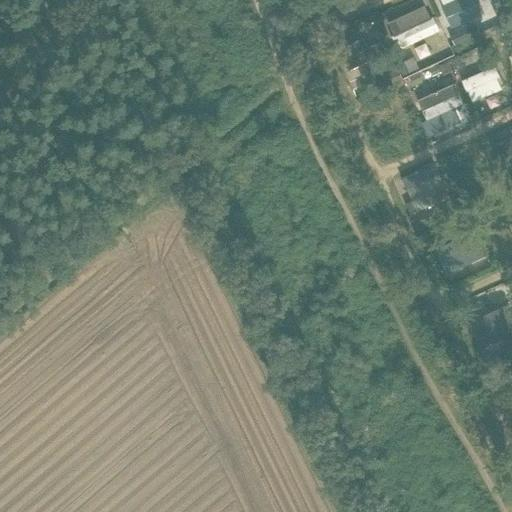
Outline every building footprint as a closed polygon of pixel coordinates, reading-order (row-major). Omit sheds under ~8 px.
[(473,0),(459,0),(441,8),(451,30),(484,15),(479,4),(476,5),(473,0)] [(356,44),(341,51),(351,72),(388,54),(383,42),(361,53),(356,44)] [(477,117),(511,102),(511,96),(498,65),(462,80),(477,117)] [(343,75),(331,81),(345,109),(357,103),(343,75)] [(454,85),(417,102),(426,121),(462,105),(454,85)] [(511,141),(496,148),(506,171),(511,168),(511,141)] [(438,177),(406,191),(416,214),(448,199),(438,177)] [(511,212),(492,222),(507,255),(511,252),(511,229),(511,212)] [(438,246),(444,268),(481,259),(475,236),(438,246)] [(511,319),(507,308),(470,324),(480,346),(511,331),(511,319)] [(511,341),(503,345),(507,354),(511,351),(511,341)]
